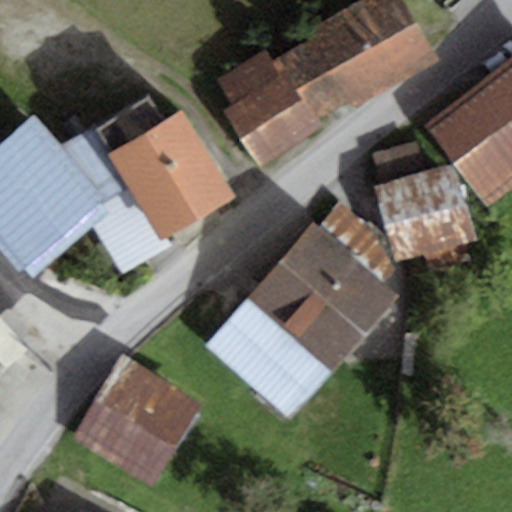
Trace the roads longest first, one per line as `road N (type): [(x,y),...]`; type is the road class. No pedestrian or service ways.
road 1 (residential): [(97,356),(511,9)]
road 2 (residential): [(0,474),(97,356)]
road 3 (residential): [(97,356),(0,265)]
